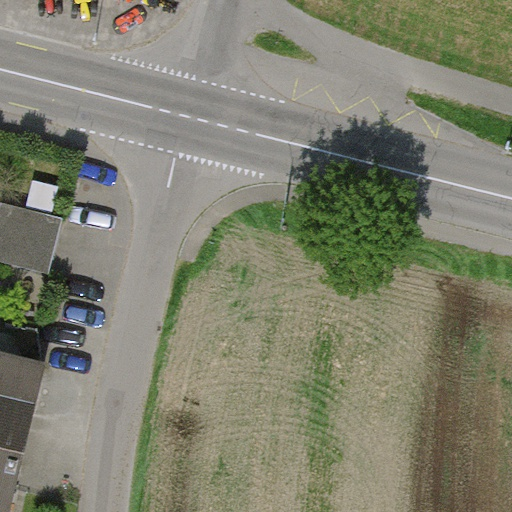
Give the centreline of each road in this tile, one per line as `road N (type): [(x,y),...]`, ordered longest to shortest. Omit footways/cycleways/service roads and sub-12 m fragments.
road 1 (unclassified): [(114,511),(116,458),(189,115)]
road 2 (primary): [(189,115),(511,196)]
road 3 (primary): [(0,68),(189,115)]
